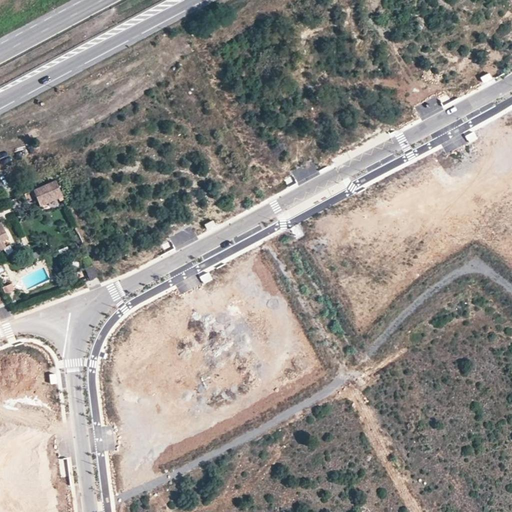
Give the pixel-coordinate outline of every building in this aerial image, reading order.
[(322,0),(330,15),(358,0),(322,0)] [(448,42),(441,46),(448,58),(430,67),(439,84),(511,45),(511,0),(442,0),(449,32),(444,35),(448,42)] [(437,50),(422,21),(409,28),(423,56),(437,50)] [(33,190),(36,197),(39,205),(61,195),(54,180),(33,190)] [(26,201),(36,197),(33,190),(23,193),(26,201)] [(0,214),(12,210),(8,201),(0,205),(0,214)] [(0,247),(5,245),(11,242),(3,226),(0,227),(0,247)] [(0,255),(9,251),(5,245),(0,247),(0,255)] [(62,261),(71,258),(68,247),(58,250),(62,261)] [(15,288),(6,293),(9,299),(18,294),(15,288)] [(0,511),(36,511),(0,403),(0,511)]
